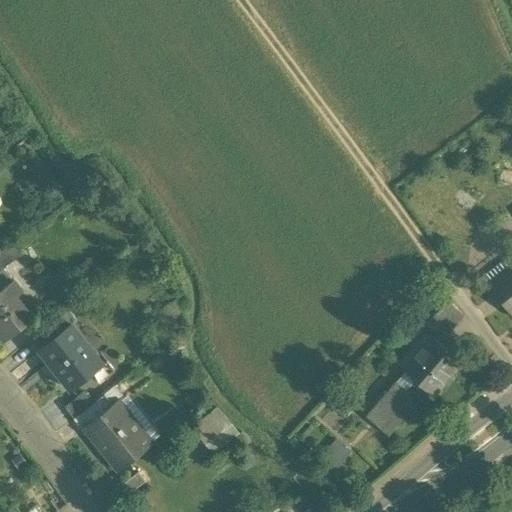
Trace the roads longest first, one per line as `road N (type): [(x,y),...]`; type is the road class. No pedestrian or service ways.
road 1 (track): [(244,0),(511,369)]
road 2 (secondary): [(511,399),(383,511)]
road 3 (residential): [(96,511),(0,381)]
road 4 (secondary): [(386,511),(511,433)]
